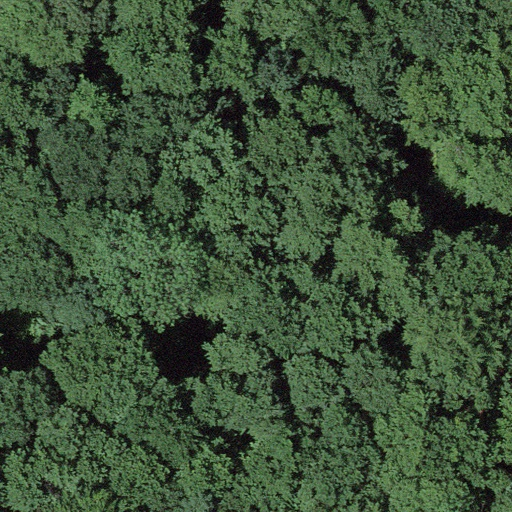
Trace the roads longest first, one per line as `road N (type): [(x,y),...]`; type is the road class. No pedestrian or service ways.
road 1 (track): [(326,511),(511,325)]
road 2 (track): [(511,103),(354,0)]
